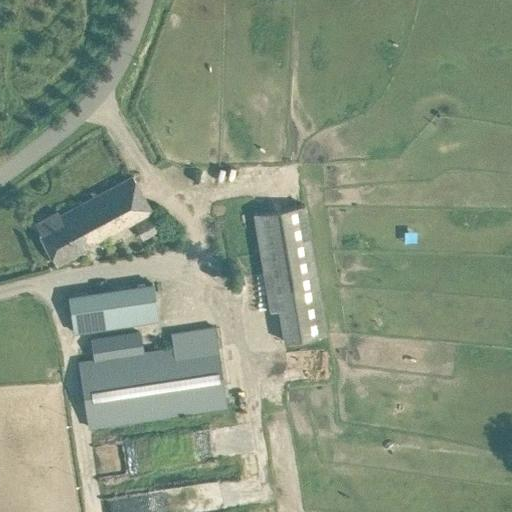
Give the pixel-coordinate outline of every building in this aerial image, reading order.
[(85,247),(150,214),(132,176),(59,215),(57,211),(35,223),(56,264),(86,249),(85,247)] [(283,339),(325,332),(305,203),(252,212),(268,310),(278,308),(283,339)] [(74,331),(157,319),(152,283),(69,295),(74,331)] [(226,405),(223,385),(214,326),(171,333),(173,347),(142,351),(139,331),(111,335),(91,338),(94,359),(79,361),(89,427),(226,405)] [(210,507),(262,503),(260,475),(208,480),(210,507)]
